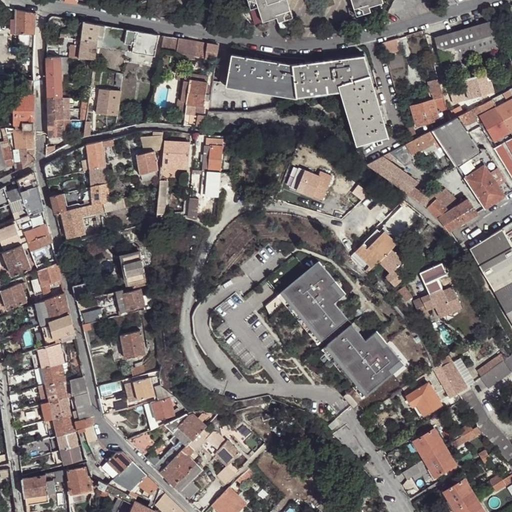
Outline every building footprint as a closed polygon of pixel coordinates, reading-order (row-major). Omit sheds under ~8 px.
[(247,0),(251,8),(258,6),(263,20),(276,16),(278,21),(293,17),(287,0),(247,0)] [(350,0),(356,16),(370,11),(369,6),(383,2),(382,0),(350,0)] [(36,34),(36,13),(16,9),(16,34),(19,34),(36,34)] [(99,24),(84,21),(82,40),(97,41),(99,24)] [(499,48),(491,21),(435,37),(442,65),(499,48)] [(97,45),(129,51),(132,52),(136,31),(99,24),(97,41),(97,45)] [(158,35),(136,31),(132,52),(155,56),(158,35)] [(35,47),(36,34),(19,34),(18,47),(35,47)] [(171,37),(164,36),(161,49),(169,50),(171,37)] [(184,39),(171,37),(169,50),(181,53),(184,39)] [(395,38),(382,42),(385,55),(399,51),(395,38)] [(79,57),(90,58),(95,58),(96,55),(96,49),(97,45),(97,41),(82,40),(79,57)] [(218,45),(207,44),(205,52),(205,58),(216,60),(218,45)] [(231,54),(226,86),(281,95),(281,91),(287,92),(287,96),(297,98),(297,97),(297,93),(340,88),(344,90),(358,137),(359,137),(362,143),(389,136),(364,54),(293,64),(231,54)] [(61,56),(47,57),(47,74),(61,74),(61,56)] [(488,72),(463,79),(469,98),(494,91),(488,72)] [(61,74),(47,74),(48,86),(62,86),(61,74)] [(34,95),(34,80),(16,78),(16,88),(23,89),(23,95),(34,95)] [(441,90),(438,78),(430,81),(434,93),(441,90)] [(205,101),(206,95),(208,82),(191,79),(190,81),(187,102),(187,104),(204,107),(205,101)] [(187,102),(190,81),(185,80),(181,101),(187,102)] [(62,86),(48,86),(48,97),(62,97),(62,86)] [(97,113),(117,115),(121,90),(116,90),(100,88),(97,113)] [(360,144),(362,143),(359,137),(358,137),(344,90),(340,88),(297,93),(297,97),(340,92),(356,145),(360,144)] [(441,90),(434,93),(435,98),(433,99),(439,118),(441,117),(443,124),(450,120),(448,112),(445,103),(441,90)] [(34,108),(34,95),(23,95),(16,94),(16,122),(33,122),(34,108)] [(48,97),(49,109),(62,108),(62,97),(48,97)] [(478,105),(471,109),(474,115),(492,105),(495,104),(491,98),(478,105)] [(511,98),(497,107),(510,132),(511,130),(511,98)] [(439,118),(433,99),(412,106),(417,124),(439,118)] [(461,105),(448,112),(450,120),(456,117),(465,112),(461,105)] [(497,107),(494,108),(480,116),(494,141),(510,132),(497,107)] [(49,109),(49,119),(62,119),(62,114),(62,108),(49,109)] [(471,109),(465,112),(456,117),(464,128),(477,119),(474,115),(471,109)] [(456,117),(450,120),(443,124),(433,129),(439,140),(443,145),(456,165),(478,150),(471,140),(464,128),(456,117)] [(206,126),(207,119),(197,118),(196,125),(206,126)] [(49,119),(49,136),(49,137),(71,135),(71,119),(69,119),(62,119),(49,119)] [(33,130),(33,122),(16,122),(16,129),(19,129),(33,130)] [(33,149),(33,130),(19,129),(22,162),(22,169),(32,164),(33,149)] [(439,140),(433,129),(420,136),(411,141),(406,144),(411,155),(412,154),(435,142),(439,140)] [(162,141),(163,131),(156,130),(155,135),(158,136),(156,150),(162,150),(162,141)] [(411,141),(420,136),(419,130),(409,133),(411,141)] [(232,149),(233,136),(225,135),(224,148),(232,149)] [(114,145),(113,138),(102,140),(103,146),(114,145)] [(471,140),(478,150),(480,149),(474,138),(471,140)] [(89,159),(90,169),(105,166),(103,146),(102,140),(87,144),(89,159)] [(188,164),(190,143),(165,141),(162,163),(161,162),(161,165),(171,166),(171,163),(188,164)] [(0,143),(0,167),(6,166),(14,165),(14,162),(11,150),(10,147),(2,149),(0,143)] [(209,171),(221,172),(223,145),(212,144),(211,156),(210,160),(209,171)] [(411,155),(406,144),(390,152),(404,166),(415,160),(412,154),(411,155)] [(511,162),(502,144),(494,148),(511,177),(511,162)] [(11,150),(14,162),(14,165),(17,172),(22,169),(22,162),(17,162),(14,149),(11,150)] [(478,150),(456,165),(464,177),(485,164),(505,195),(511,190),(511,189),(487,149),(480,149),(478,150)] [(154,150),(137,155),(141,174),(158,169),(154,150)] [(371,167),(408,193),(413,188),(418,182),(385,158),(376,164),(371,167)] [(45,167),(47,178),(55,176),(50,162),(47,164),(46,164),(45,167)] [(485,164),(464,177),(485,208),(505,195),(485,164)] [(90,169),(92,187),(107,183),(105,166),(90,169)] [(208,196),(219,197),(220,191),(220,180),(221,172),(209,171),(207,196),(208,196)] [(39,182),(37,172),(33,172),(18,180),(21,187),(22,191),(40,186),(39,182)] [(158,201),(158,214),(164,214),(166,179),(160,179),(159,186),(159,190),(159,196),(158,201)] [(92,187),(93,204),(101,202),(105,202),(109,201),(107,183),(92,187)] [(0,206),(11,203),(12,203),(9,191),(7,185),(0,188),(0,206)] [(44,205),(40,186),(22,191),(31,214),(45,209),(44,205)] [(270,187),(261,186),(259,196),(268,197),(270,187)] [(17,188),(9,191),(12,203),(11,203),(15,218),(16,220),(29,215),(31,214),(22,191),(21,187),(17,188)] [(408,193),(424,205),(428,198),(415,189),(413,188),(408,193)] [(52,196),(55,213),(62,211),(66,210),(62,194),(52,196)] [(458,205),(468,199),(467,196),(456,204),(458,205)] [(439,218),(440,218),(449,211),(447,210),(436,198),(434,200),(427,207),(432,214),(438,219),(439,218)] [(450,231),(478,213),(468,199),(458,205),(449,211),(440,218),(449,232),(450,231)] [(114,206),(113,200),(109,201),(105,202),(106,208),(114,206)] [(191,200),(189,218),(198,219),(200,201),(191,200)] [(93,204),(95,213),(103,211),(102,208),(101,202),(93,204)] [(447,210),(449,211),(458,205),(456,204),(455,203),(450,206),(447,210)] [(80,207),(82,216),(95,213),(93,204),(85,206),(82,207),(80,207)] [(62,211),(63,216),(68,238),(80,235),(86,233),(82,216),(80,207),(66,210),(62,211)] [(46,214),(45,209),(31,214),(29,215),(31,219),(46,214)] [(50,229),(49,222),(26,231),(29,241),(51,233),(50,229)] [(6,250),(5,247),(23,241),(16,223),(0,228),(0,251),(4,251),(6,250)] [(511,245),(502,228),(470,248),(511,320),(511,245)] [(391,249),(396,244),(383,232),(371,244),(367,240),(351,256),(358,264),(360,264),(370,271),(373,268),(379,261),(391,249)] [(53,242),(51,233),(29,241),(30,245),(31,250),(53,242)] [(13,274),(32,267),(25,247),(24,243),(6,250),(4,251),(13,274)] [(404,261),(391,249),(379,261),(391,273),(385,278),(395,286),(402,279),(397,274),(399,272),(399,270),(397,268),(404,261)] [(127,283),(145,279),(146,278),(146,276),(141,252),(125,255),(122,256),(124,266),(125,273),(127,283)] [(37,264),(39,270),(50,266),(47,260),(37,264)] [(312,273),(324,263),(321,260),(309,269),(312,273)] [(60,270),(58,263),(50,266),(39,270),(43,286),(44,292),(50,291),(49,287),(49,284),(62,279),(60,270)] [(312,273),(309,269),(285,289),(324,338),(348,318),(335,301),(343,295),(333,282),(337,280),(324,263),(312,273)] [(19,283),(1,289),(0,285),(0,316),(9,313),(8,309),(27,301),(21,285),(26,283),(24,276),(17,279),(19,283)] [(128,287),(146,283),(145,279),(127,283),(128,287)] [(333,282),(343,295),(347,292),(337,280),(333,282)] [(86,282),(73,285),(76,300),(86,297),(90,296),(88,291),(87,288),(86,282)] [(446,288),(419,306),(429,321),(437,316),(435,313),(442,308),(448,317),(468,304),(456,285),(447,290),(446,288)] [(145,306),(144,304),(142,296),(141,288),(123,292),(128,310),(144,306),(145,306)] [(115,290),(121,314),(128,313),(128,310),(123,292),(123,289),(115,290)] [(318,342),(324,338),(285,289),(279,293),(318,342)] [(41,324),(70,314),(67,301),(65,293),(46,300),(39,302),(37,303),(41,324)] [(148,308),(151,307),(151,294),(145,295),(142,296),(144,304),(147,303),(148,308)] [(76,300),(82,324),(92,321),(90,311),(86,297),(76,300)] [(92,321),(104,319),(107,318),(104,308),(90,311),(92,321)] [(72,324),(70,314),(41,324),(46,346),(61,341),(66,340),(75,337),(72,324)] [(155,338),(152,314),(142,316),(146,340),(149,339),(155,338)] [(82,324),(84,331),(105,326),(104,319),(92,321),(82,324)] [(328,343),(367,392),(392,372),(389,368),(401,359),(388,343),(384,346),(374,333),(366,340),(353,323),(328,343)] [(145,354),(140,330),(121,334),(126,358),(145,354)] [(374,333),(384,346),(388,343),(377,330),(374,333)] [(153,358),(157,357),(155,338),(149,339),(153,358)] [(362,396),(367,392),(328,343),(322,348),(362,396)] [(38,350),(42,369),(61,364),(64,364),(59,345),(38,350)] [(30,352),(34,371),(42,369),(38,350),(30,352)] [(489,365),(492,369),(498,365),(502,361),(503,360),(506,358),(502,352),(488,363),(489,365)] [(442,364),(443,367),(453,361),(450,356),(440,362),(442,364)] [(152,371),(160,369),(161,367),(157,357),(153,358),(150,358),(152,371)] [(401,359),(389,368),(392,372),(403,363),(401,359)] [(502,361),(498,365),(506,375),(511,371),(503,360),(502,361)] [(458,393),(459,394),(468,387),(464,379),(460,372),(453,361),(443,367),(458,393)] [(42,369),(34,371),(39,387),(46,385),(63,381),(65,381),(61,364),(42,369)] [(453,396),(457,394),(458,393),(443,367),(442,364),(439,366),(436,368),(453,396)] [(131,368),(133,376),(146,372),(145,365),(144,365),(135,367),(131,368)] [(492,369),(500,380),(506,375),(498,365),(492,369)] [(158,400),(175,397),(160,386),(159,377),(160,369),(152,371),(151,371),(153,380),(151,380),(150,377),(134,381),(138,399),(154,395),(153,390),(155,389),(158,400)] [(487,373),(495,384),(500,380),(492,369),(489,371),(487,373)] [(487,373),(481,377),(489,388),(495,384),(487,373)] [(423,387),(418,378),(402,387),(407,396),(423,387)] [(39,387),(42,404),(67,398),(63,381),(46,385),(39,387)] [(130,401),(138,399),(134,381),(126,382),(130,401)] [(429,383),(423,387),(407,396),(414,406),(418,404),(425,415),(442,405),(429,383)] [(463,401),(474,393),(470,385),(469,387),(468,387),(459,394),(463,401)] [(359,403),(349,391),(344,395),(354,407),(359,403)] [(398,402),(393,393),(391,394),(392,396),(368,411),(372,418),(394,405),(398,402)] [(464,402),(467,408),(478,399),(474,393),(463,401),(464,402)] [(455,407),(462,403),(457,394),(453,396),(448,399),(453,408),(455,407)] [(88,408),(87,397),(76,398),(79,410),(88,408)] [(100,400),(104,413),(116,410),(115,403),(113,397),(100,400)] [(175,414),(176,417),(185,413),(190,411),(178,399),(175,397),(158,400),(152,402),(157,418),(175,414)] [(67,398),(42,404),(46,420),(54,419),(71,414),(67,398)] [(467,408),(471,414),(482,406),(478,399),(467,408)] [(116,410),(119,410),(126,408),(124,401),(115,403),(116,410)] [(159,425),(157,418),(152,402),(144,404),(151,428),(157,426),(159,425)] [(464,407),(462,403),(455,407),(458,411),(464,407)] [(420,418),(425,415),(418,404),(414,406),(420,418)] [(471,414),(475,420),(485,412),(482,406),(471,414)] [(104,414),(112,422),(127,418),(119,410),(116,410),(104,413),(104,414)] [(478,426),(479,427),(490,419),(487,415),(485,412),(475,420),(478,426)] [(176,433),(187,444),(193,439),(178,424),(187,415),(185,413),(176,417),(165,422),(168,426),(176,433)] [(194,413),(187,415),(178,424),(193,439),(205,426),(206,425),(202,421),(198,417),(194,413)] [(202,413),(198,417),(202,421),(207,416),(204,413),(202,413)] [(54,419),(58,436),(75,432),(71,414),(54,419)] [(94,416),(76,420),(78,432),(78,433),(87,431),(86,427),(94,426),(94,416)] [(334,418),(327,424),(329,426),(330,428),(338,422),(334,418)] [(54,419),(46,420),(50,438),(58,436),(54,419)] [(284,431),(290,425),(284,419),(279,425),(284,431)] [(481,430),(483,433),(494,424),(490,419),(479,427),(481,430)] [(159,425),(157,426),(163,431),(168,426),(165,422),(159,425)] [(460,430),(463,435),(473,429),(470,424),(460,430)] [(483,433),(488,439),(499,430),(494,424),(483,433)] [(205,426),(193,439),(187,444),(194,450),(206,438),(203,436),(208,430),(205,426)] [(425,458),(445,446),(435,429),(415,441),(425,458)] [(473,429),(463,435),(466,440),(476,434),(473,429)] [(209,436),(221,446),(227,440),(215,430),(209,436)] [(488,439),(493,444),(504,435),(499,430),(488,439)] [(58,436),(61,451),(78,447),(75,432),(58,436)] [(128,439),(143,453),(147,450),(156,444),(144,432),(128,439)] [(154,464),(161,471),(182,449),(187,444),(176,433),(169,439),(174,444),(161,458),(154,464)] [(493,444),(498,450),(508,441),(504,435),(493,444)] [(61,451),(58,436),(50,438),(53,452),(61,451)] [(221,446),(215,452),(228,465),(241,452),(228,439),(227,440),(221,446)] [(498,450),(503,455),(511,446),(511,445),(508,441),(498,450)] [(28,443),(18,445),(19,451),(30,449),(28,443)] [(187,444),(182,449),(188,456),(192,452),(194,450),(187,444)] [(458,468),(445,446),(425,458),(435,475),(449,467),(452,471),(458,468)] [(511,446),(503,455),(507,461),(511,457),(511,446)] [(81,460),(78,447),(61,451),(64,465),(81,460)] [(182,449),(161,471),(170,480),(176,485),(196,463),(188,456),(182,449)] [(53,452),(57,467),(64,465),(61,451),(53,452)] [(116,451),(108,460),(120,472),(132,460),(123,451),(116,451)] [(146,456),(154,464),(161,458),(153,451),(150,453),(146,456)] [(482,457),(481,458),(484,463),(490,460),(487,454),(482,457)] [(108,460),(101,467),(114,478),(120,472),(108,460)] [(137,465),(132,460),(120,472),(114,478),(114,479),(131,490),(138,482),(145,474),(137,465)] [(417,462),(403,471),(406,476),(420,468),(417,462)] [(196,463),(176,485),(181,490),(191,479),(202,469),(201,468),(198,466),(196,463)] [(257,470),(251,465),(246,470),(237,479),(242,485),(257,470)] [(71,493),(91,490),(89,477),(87,477),(86,467),(69,470),(71,481),(69,481),(71,493)] [(47,473),(46,474),(22,477),(24,496),(48,494),(48,493),(55,492),(54,482),(67,481),(67,479),(68,479),(67,469),(47,473)] [(511,473),(502,479),(505,484),(511,480),(511,473)] [(149,477),(145,474),(138,482),(151,493),(158,486),(149,477)] [(490,480),(493,485),(502,479),(499,474),(490,480)] [(445,490),(444,491),(451,503),(454,508),(475,496),(464,478),(450,487),(445,490)] [(157,511),(135,500),(136,497),(128,493),(109,484),(99,479),(99,483),(98,486),(100,487),(133,503),(132,505),(127,502),(125,506),(122,505),(118,511),(157,511)] [(191,479),(181,490),(189,498),(199,488),(191,479)] [(502,479),(493,485),(496,490),(505,484),(502,479)] [(442,484),(445,490),(450,487),(447,481),(442,484)] [(238,511),(246,504),(229,487),(212,505),(219,511),(238,511)] [(170,498),(165,493),(157,502),(166,511),(171,511),(177,505),(170,498)] [(484,511),(475,496),(454,508),(456,511),(484,511)]
